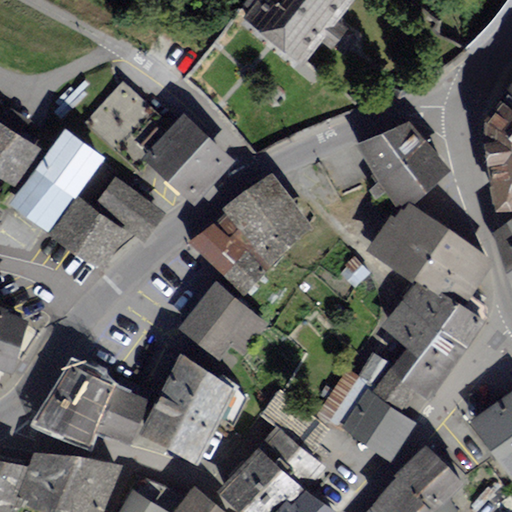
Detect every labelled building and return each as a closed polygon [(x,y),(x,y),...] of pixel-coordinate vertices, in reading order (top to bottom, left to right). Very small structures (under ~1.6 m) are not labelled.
[(267,0),(251,20),(311,70),(368,0),(267,0)] [(163,120),(125,86),(86,127),(123,160),(163,120)] [(511,106),(497,125),(495,145),(496,164),(500,182),(507,215),(511,215),(511,106)] [(190,112),(149,161),(198,202),(239,153),(190,112)] [(408,116),(356,139),(398,208),(452,163),(408,116)] [(0,120),(0,176),(21,189),(46,149),(0,120)] [(111,160),(71,131),(43,169),(82,198),(111,160)] [(44,173),(18,206),(51,232),(77,198),(44,173)] [(279,177),(229,211),(232,215),(277,270),(322,225),(279,177)] [(120,178),(102,205),(151,238),(170,211),(120,178)] [(82,198),(56,237),(106,270),(132,231),(82,198)] [(393,211),(369,243),(470,297),(493,257),(455,224),(414,200),(393,211)] [(277,270),(232,215),(195,244),(249,298),(277,270)] [(511,226),(502,234),(511,257),(511,226)] [(421,283),(390,325),(429,354),(461,313),(421,283)] [(224,284),(188,326),(238,368),(274,325),(224,284)] [(42,321),(0,302),(0,369),(5,371),(22,376),(42,321)] [(425,358),(404,343),(391,361),(376,353),(363,379),(392,401),(425,358)] [(243,389),(187,359),(147,432),(202,462),(243,389)] [(153,401),(79,369),(46,424),(101,444),(107,433),(136,445),(153,401)] [(419,425),(371,389),(344,426),(392,462),(419,425)] [(511,401),(477,428),(511,474),(511,401)] [(284,429),(227,491),(250,511),(283,511),(325,467),(284,429)] [(433,447),(404,475),(436,506),(442,511),(443,511),(452,503),(470,484),(433,447)] [(92,458),(42,454),(25,507),(37,511),(108,511),(126,468),(92,458)] [(0,460),(0,511),(16,511),(34,467),(0,460)] [(431,511),(436,506),(404,475),(381,504),(388,511),(431,511)] [(340,511),(316,490),(303,504),(297,499),(285,511),(340,511)] [(125,511),(170,511),(137,492),(125,511)] [(222,511),(199,493),(184,511),(222,511)] [(442,511),(436,506),(431,511),(458,511),(452,503),(443,511),(442,511)]
